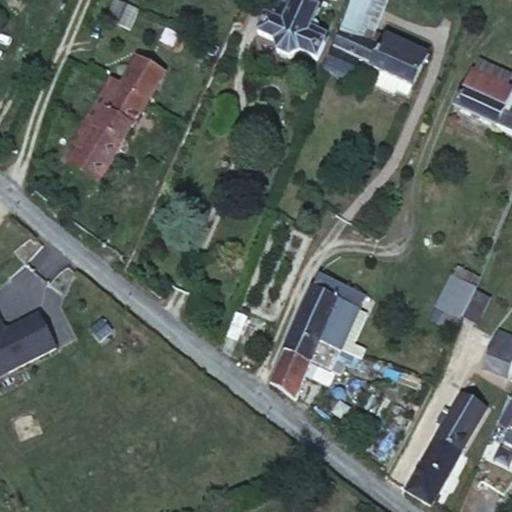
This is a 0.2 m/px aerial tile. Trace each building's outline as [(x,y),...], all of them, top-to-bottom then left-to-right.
[(306,26),(317,0),(289,0),(285,8),(268,1),(251,37),(269,45),(272,57),(283,62),(293,56),(311,64),(321,41),(311,37),(311,36),(311,32),(310,29),(308,26),(307,26),(306,26)] [(352,0),(346,19),(363,27),(375,32),(382,13),(387,0),(352,0)] [(357,46),(363,27),(346,19),(338,38),(357,46)] [(338,38),(323,80),(348,90),(357,69),(372,76),(379,58),(357,46),(338,38)] [(379,58),(425,77),(430,64),(384,44),(379,58)] [(206,48),(198,66),(212,72),(220,54),(206,48)] [(372,76),(386,82),(407,91),(418,95),(425,77),(379,58),(372,76)] [(124,94),(122,97),(147,111),(164,83),(139,68),(124,94)] [(407,91),(386,82),(384,90),(404,99),(407,91)] [(124,94),(114,88),(73,148),(79,152),(67,170),(94,187),(147,111),(122,97),(124,94)] [(511,140),(511,107),(467,90),(456,117),(511,140)] [(296,338),(318,347),(337,305),(343,291),(320,281),(296,338)] [(437,321),(458,331),(462,322),(472,299),(473,297),(452,287),(437,321)] [(472,299),(462,322),(474,327),(484,305),(472,299)] [(360,316),(337,305),(318,347),(343,357),(367,367),(370,357),(347,348),(360,316)] [(0,319),(0,378),(58,350),(42,317),(12,331),(5,330),(0,319)] [(286,359),(309,368),(318,347),(296,338),(286,359)] [(511,350),(500,343),(492,357),(484,370),(503,380),(511,363),(511,350)] [(318,347),(309,368),(334,378),(343,357),(318,347)] [(272,389),(293,405),(309,368),(286,359),(272,389)] [(451,413),(405,491),(428,508),(476,429),(451,413)]
